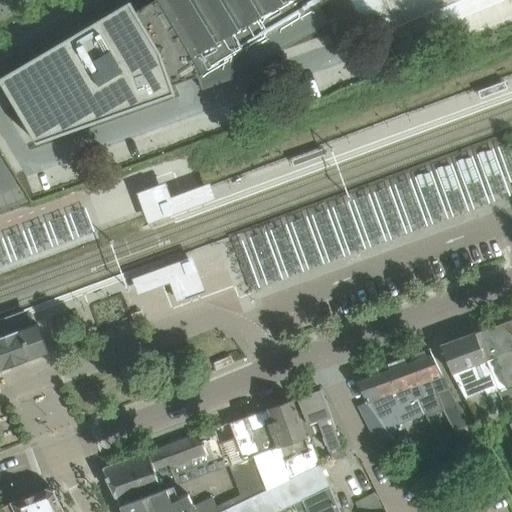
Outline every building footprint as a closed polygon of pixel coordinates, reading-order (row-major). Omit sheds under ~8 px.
[(30,59),(0,77),(0,80),(37,143),(89,123),(90,125),(178,92),(175,82),(185,78),(190,93),(192,93),(190,90),(216,81),(217,80),(218,80),(219,79),(219,78),(220,78),(220,77),(221,76),(221,74),(220,73),(231,71),(234,78),(323,21),(310,0),(153,0),(135,11),(129,0),(126,0),(30,58),(30,59)] [(386,0),(397,25),(457,0),(386,0)] [(511,326),(509,319),(492,326),(511,375),(511,326)] [(38,324),(0,337),(0,368),(48,351),(38,324)] [(511,375),(492,326),(473,333),(491,375),(498,392),(511,387),(511,375)] [(473,333),(440,345),(451,373),(465,398),(485,390),(487,395),(498,392),(491,375),(473,333)] [(429,349),(396,361),(407,384),(413,401),(417,399),(419,403),(417,404),(422,414),(424,413),(426,417),(443,409),(444,412),(454,432),(470,424),(456,399),(450,391),(442,375),(429,349)] [(396,361),(375,369),(399,425),(422,414),(417,404),(419,403),(417,399),(413,401),(407,384),(396,361)] [(399,425),(375,369),(353,377),(388,443),(404,434),(399,425)] [(320,389),(297,398),(307,425),(318,421),(329,450),(341,446),(338,436),(339,436),(331,415),(320,389)] [(293,398),(229,422),(235,438),(244,461),(253,458),(257,466),(262,475),(266,482),(270,490),(320,465),(316,455),(309,436),(307,436),(293,398)] [(231,465),(223,444),(220,445),(214,428),(147,453),(154,472),(170,466),(182,462),(188,479),(228,463),(229,465),(231,465)] [(229,465),(229,466),(244,461),(235,438),(223,442),(223,444),(231,465),(229,465)] [(161,486),(175,481),(170,466),(154,472),(147,453),(102,469),(120,506),(126,504),(162,491),(161,486)] [(244,461),(229,466),(233,476),(257,466),(253,458),(244,461)] [(170,466),(175,481),(176,483),(188,479),(182,462),(170,466)] [(277,511),(280,511),(279,511),(280,511),(293,506),(305,500),(304,499),(329,486),(320,465),(270,490),(238,506),(224,511),(277,511)] [(454,465),(445,470),(449,478),(459,472),(454,465)] [(257,466),(233,476),(236,485),(262,475),(257,466)] [(440,474),(425,486),(432,495),(447,483),(440,474)] [(262,475),(236,485),(240,494),(266,482),(262,475)] [(162,491),(126,504),(128,511),(224,511),(238,506),(270,490),(266,482),(240,494),(216,505),(211,497),(195,505),(189,494),(179,499),(174,486),(162,491)] [(305,500),(293,506),(296,511),(298,511),(305,509),(306,511),(340,511),(329,486),(304,499),(305,500)] [(46,489),(0,506),(0,511),(64,511),(54,492),(46,489)] [(356,511),(374,511),(383,509),(376,492),(352,501),(356,511)]
